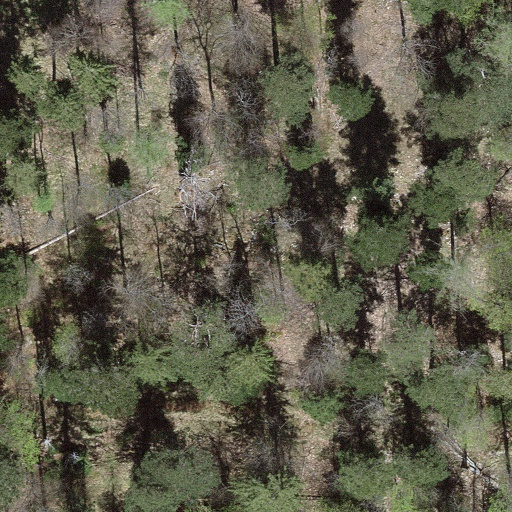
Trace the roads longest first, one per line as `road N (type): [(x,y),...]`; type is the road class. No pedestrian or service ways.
road 1 (track): [(0,332),(511,97)]
road 2 (track): [(0,391),(226,407),(323,436),(511,436)]
